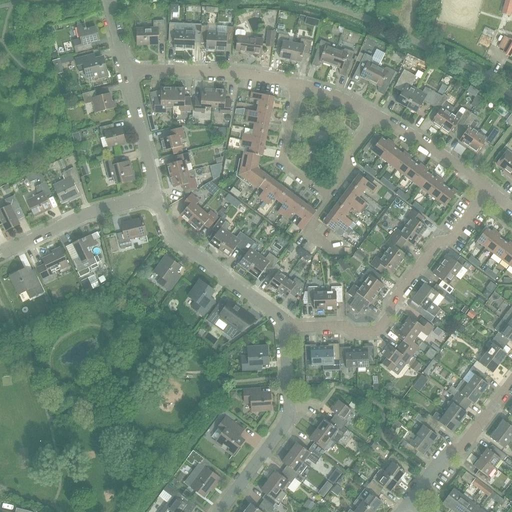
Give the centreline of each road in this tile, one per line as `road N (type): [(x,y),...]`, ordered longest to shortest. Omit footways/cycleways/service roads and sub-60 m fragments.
road 1 (residential): [(281,319),(374,332),(437,241),(451,239),(487,190)]
road 2 (residential): [(511,93),(345,7),(285,0)]
road 3 (residential): [(292,82),(278,146),(288,170),(326,189),(337,183),(369,112)]
road 4 (residential): [(220,511),(289,418),(281,319)]
road 5 (residential): [(281,319),(170,237),(155,196)]
road 6 (residential): [(292,82),(124,65)]
road 7 (residential): [(0,256),(81,216),(155,196)]
road 8 (residential): [(404,508),(511,385)]
road 9 (residential): [(487,190),(369,112)]
road 10 (residential): [(155,196),(124,65)]
